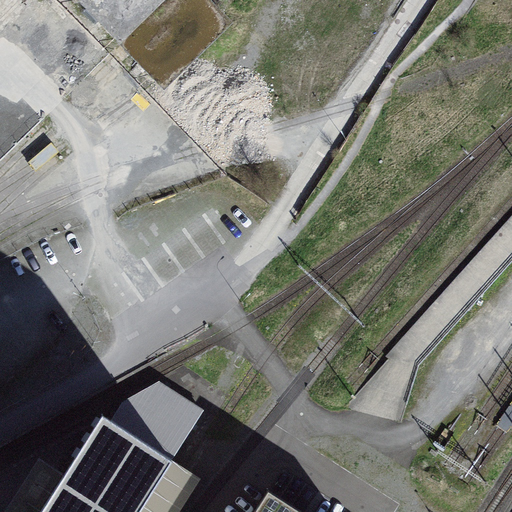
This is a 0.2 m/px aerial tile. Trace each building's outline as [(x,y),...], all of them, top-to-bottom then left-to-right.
[(74,0),(163,93),(232,25),(207,0),(74,0)] [(227,222),(213,202),(108,276),(122,295),(227,222)] [(122,403),(111,422),(171,460),(202,410),(158,382),(122,403)] [(142,511),(175,462),(171,460),(111,422),(104,417),(44,511),(142,511)] [(258,511),(294,511),(269,496),(258,511)]
